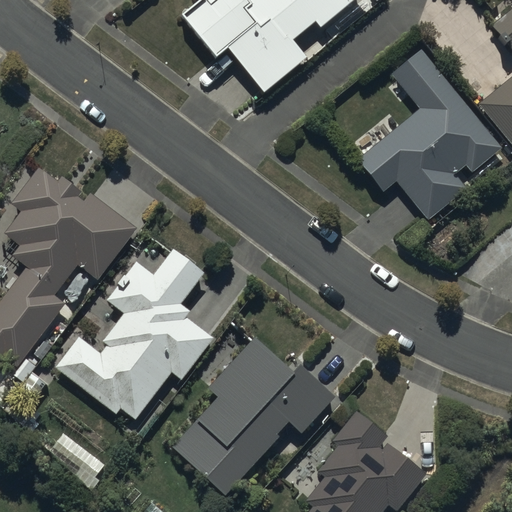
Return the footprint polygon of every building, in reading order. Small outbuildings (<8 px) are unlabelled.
[(244,0),(200,0),(201,1),(192,0),(190,0),(181,9),(181,23),(214,64),(227,53),(262,96),(306,60),(293,43),(316,25),(320,29),(355,0),(244,0)] [(511,82),(477,111),(511,153),(511,14),(491,32),(501,45),(498,48),(506,58),(508,57),(511,62),(511,82)] [(467,196),(455,181),(465,172),(471,180),(501,155),(422,60),(392,85),(418,116),(356,168),(382,200),(394,190),(427,230),(467,196)] [(96,275),(134,223),(87,188),(82,195),(77,191),(82,185),(60,169),(55,175),(38,162),(8,202),(18,209),(1,232),(17,243),(10,252),(24,263),(0,296),(0,361),(5,355),(16,364),(64,299),(54,291),(77,261),(96,275)] [(77,333),(53,363),(114,410),(119,404),(134,416),(171,368),(181,376),(213,334),(185,313),(189,307),(179,299),(203,268),(172,244),(152,270),(135,257),(105,296),(123,309),(101,337),(107,341),(100,350),(77,333)] [(293,368),(253,331),(205,381),(216,391),(195,414),(197,415),(171,442),(223,490),(277,432),(274,429),(287,415),(301,428),(333,393),(298,361),(293,368)] [(312,502),(303,511),(377,511),(386,501),(395,508),(424,469),(386,440),(381,446),(377,443),(386,431),(355,407),(331,437),(337,441),(316,468),(323,473),(305,497),(312,502)]
